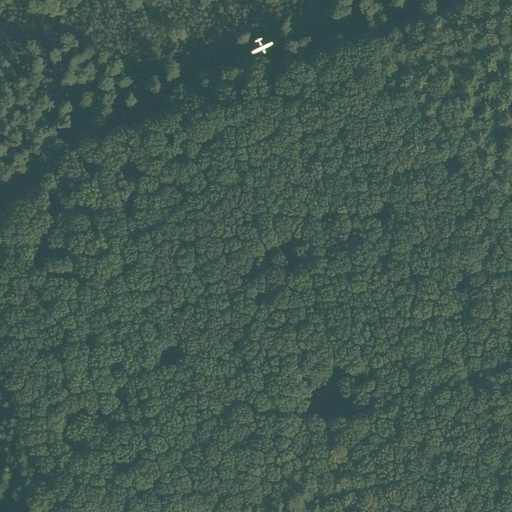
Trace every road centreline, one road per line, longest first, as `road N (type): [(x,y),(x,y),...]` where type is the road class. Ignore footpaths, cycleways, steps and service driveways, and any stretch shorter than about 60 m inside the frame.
road 1 (track): [(509,0),(0,190)]
road 2 (track): [(0,298),(48,511)]
